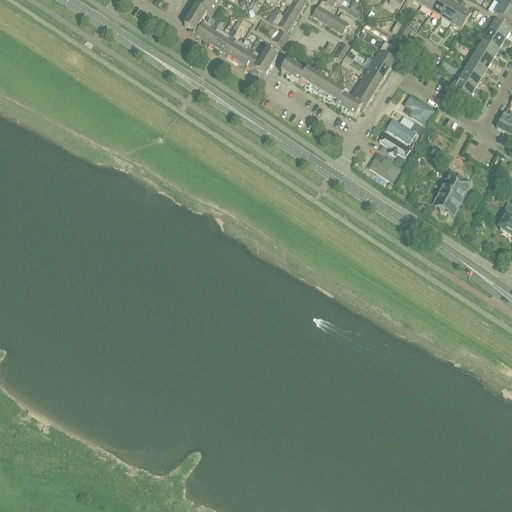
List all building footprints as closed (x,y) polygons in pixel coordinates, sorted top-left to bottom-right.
[(211,18),(217,9),(202,0),(201,0),(196,9),(206,15),(211,18)] [(202,0),(217,9),(222,0),(202,0)] [(306,4),(299,0),(287,0),(285,5),(290,8),(287,13),(297,19),(306,4)] [(335,4),(340,7),(344,0),(323,0),(322,3),(331,9),(335,4)] [(398,10),(404,0),(391,0),(389,4),(398,10)] [(425,0),(421,7),(431,13),(439,0),(425,0)] [(449,2),(445,0),(439,0),(431,13),(441,19),(451,3),(449,2)] [(459,8),(454,5),(456,0),(450,0),(449,2),(451,3),(441,19),(451,25),(461,9),(459,8)] [(511,0),(504,0),(501,6),(511,12),(511,0)] [(461,32),(469,19),(471,16),(464,11),(467,5),(462,2),(459,8),(461,9),(451,25),(461,32)] [(329,14),(331,9),(322,3),(313,18),(327,27),(334,17),(329,14)] [(511,25),(511,23),(511,12),(501,6),(495,16),(511,25)] [(200,26),(206,15),(196,9),(189,19),(200,26)] [(272,25),(287,34),(297,19),(287,13),(284,18),(278,14),(272,25)] [(338,20),(334,17),(327,27),(342,36),(346,30),(350,33),(356,23),(342,15),(338,20)] [(189,33),(194,36),(200,26),(189,19),(184,27),(190,31),(189,33)] [(205,22),(196,37),(205,43),(215,28),(205,22)] [(283,49),(290,39),(262,22),(256,32),(283,49)] [(505,42),(506,40),(509,35),(511,36),(511,30),(511,32),(495,22),(489,33),(505,42)] [(413,33),(397,24),(391,33),(396,37),(393,42),(403,48),(413,33)] [(205,43),(214,49),(224,34),(215,28),(205,43)] [(498,52),(500,50),(503,45),(509,48),(511,44),(506,40),(505,42),(489,33),(483,43),(498,52)] [(214,49),(223,55),(233,40),(224,34),(214,49)] [(223,55),(232,60),(242,45),(233,40),(223,55)] [(385,43),(379,52),(395,62),(403,48),(393,42),(390,47),(385,43)] [(493,62),(494,60),(497,55),(503,58),(506,54),(500,50),(498,52),(483,43),(477,52),(493,62)] [(325,51),(330,54),(334,47),(329,44),(325,51)] [(232,60),(242,66),(251,51),(242,45),(232,60)] [(349,49),(343,45),(334,59),(341,63),(349,49)] [(251,72),(261,57),(251,51),(242,66),(251,72)] [(267,52),(263,58),(273,65),(278,58),(267,52)] [(379,52),(373,62),(389,71),(395,62),(379,52)] [(488,70),(491,65),(497,68),(500,63),(494,60),(493,62),(477,52),(471,62),(486,72),(488,70)] [(349,53),(346,57),(353,62),(356,57),(349,53)] [(263,58),(259,64),(270,71),(273,65),(263,58)] [(284,69),(281,74),(355,120),(359,114),(362,116),(365,111),(343,98),(345,96),(339,92),(340,90),(332,85),(331,87),(326,84),(321,81),(322,78),(315,74),(313,76),(307,73),(306,75),(293,67),(295,64),(286,59),(281,68),(284,69)] [(383,81),(389,71),(373,62),(368,71),(383,81)] [(494,73),(488,70),(486,72),(471,62),(465,72),(481,82),(482,80),(485,74),(491,78),(494,73)] [(259,64),(253,73),(258,76),(259,74),(265,78),(270,71),(259,64)] [(368,71),(362,80),(377,90),(383,81),(368,71)] [(475,92),(476,90),(479,84),(485,88),(488,83),(482,80),(481,82),(465,72),(458,82),(475,92)] [(371,99),(377,90),(362,80),(356,90),(371,99)] [(453,92),(468,102),(473,94),(479,98),(482,93),(476,90),(475,92),(458,82),(453,92)] [(366,109),(371,99),(356,90),(350,99),(366,109)] [(410,98),(403,108),(410,113),(407,116),(417,122),(419,119),(427,125),(434,114),(410,98)] [(509,117),(504,115),(496,130),(505,134),(511,120),(511,113),(509,117)] [(392,121),(385,132),(408,146),(415,135),(392,121)] [(411,130),(419,135),(422,129),(414,124),(411,130)] [(384,135),(378,144),(391,153),(389,156),(395,159),(397,156),(405,161),(410,152),(384,135)] [(403,169),(406,163),(398,158),(397,160),(394,164),(402,169),(403,169)] [(380,165),(373,161),(368,170),(392,185),(400,171),(383,161),(380,165)] [(471,184),(452,175),(434,208),(440,211),(441,214),(444,216),(447,215),(453,218),(471,184)] [(511,238),(511,219),(507,216),(498,230),(511,238)]
